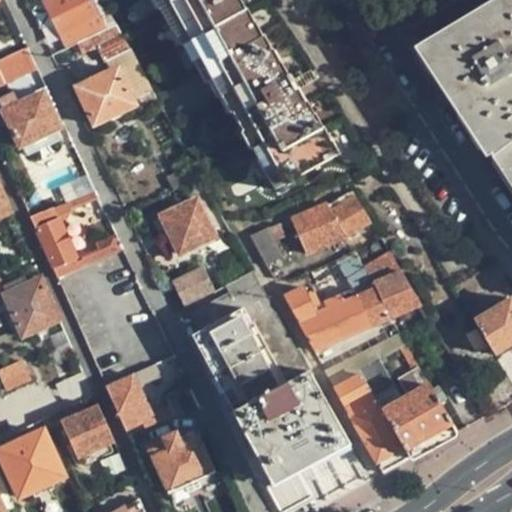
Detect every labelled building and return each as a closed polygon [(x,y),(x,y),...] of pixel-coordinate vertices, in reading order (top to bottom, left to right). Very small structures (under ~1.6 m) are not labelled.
[(51,0),(45,3),(66,48),(76,43),(118,24),(104,0),(51,0)] [(168,0),(230,113),(233,112),(243,132),(241,133),(250,150),(252,149),(266,176),(268,174),(276,190),(339,155),(332,142),(331,142),(314,113),(313,114),(306,101),(305,102),(289,74),(288,75),(280,60),(279,61),(273,49),(271,49),(264,36),(262,36),(256,23),(255,23),(247,9),(245,9),(239,0),(168,0)] [(511,0),(504,0),(422,52),(488,155),(511,139),(511,0)] [(152,87),(118,24),(76,43),(83,56),(98,49),(109,72),(78,88),(95,124),(137,104),(134,96),(152,87)] [(27,48),(0,60),(0,86),(37,69),(27,48)] [(163,107),(152,87),(134,96),(137,104),(142,116),(163,107)] [(0,101),(21,146),(54,131),(58,129),(42,94),(19,105),(12,93),(0,98),(0,101)] [(60,143),(54,131),(21,146),(27,158),(40,152),(46,165),(57,161),(50,147),(60,143)] [(511,139),(488,155),(511,191),(511,139)] [(173,191),(178,189),(202,177),(193,162),(167,176),(173,191)] [(208,189),(202,177),(178,189),(184,200),(208,189)] [(0,217),(11,213),(0,189),(0,217)] [(355,196),(352,190),(327,206),(330,211),(355,196)] [(371,223),(355,196),(330,211),(344,238),(345,239),(371,223)] [(198,198),(160,217),(178,256),(217,237),(198,198)] [(344,238),(330,211),(327,206),(325,202),(290,217),(306,255),(344,238)] [(50,209),(30,217),(51,266),(56,277),(77,269),(73,260),(78,258),(60,216),(55,219),(50,209)] [(171,260),(178,256),(160,217),(152,221),(171,260)] [(285,236),(279,222),(268,227),(274,241),(285,236)] [(250,235),(267,265),(282,258),(274,241),(268,227),(250,235)] [(390,318),(361,267),(352,252),(334,260),(355,295),(315,311),(304,287),(283,295),(314,351),(390,318)] [(374,260),(361,267),(390,318),(399,333),(400,336),(431,322),(399,269),(382,277),(374,260)] [(173,280),(185,305),(216,291),(203,265),(173,280)] [(487,278),(476,293),(486,302),(498,287),(487,278)] [(60,320),(41,279),(4,296),(23,337),(60,320)] [(474,322),(475,324),(495,356),(511,345),(511,302),(511,300),(474,322)] [(233,423),(312,381),(273,308),(194,349),(233,423)] [(380,362),(407,347),(400,336),(399,333),(333,369),(334,386),(359,372),(380,361),(380,362)] [(23,359),(0,369),(0,378),(6,392),(33,379),(23,359)] [(359,372),(373,396),(393,385),(380,362),(380,361),(359,372)] [(155,364),(105,386),(125,430),(149,419),(154,416),(141,387),(161,379),(155,364)] [(409,459),(456,433),(420,370),(399,382),(408,397),(381,411),(409,459)] [(409,459),(381,411),(373,396),(359,372),(334,386),(382,473),(409,459)] [(233,423),(269,492),(305,473),(348,450),(312,381),(233,423)] [(57,412),(64,409),(81,401),(76,387),(51,398),(57,412)] [(81,401),(64,409),(69,419),(61,421),(78,459),(114,442),(98,406),(86,411),(81,401)] [(52,426),(48,416),(40,420),(44,430),(52,426)] [(125,430),(129,439),(154,427),(149,419),(125,430)] [(0,450),(0,455),(19,497),(66,475),(44,430),(0,450)] [(145,444),(169,494),(217,472),(200,436),(189,440),(187,435),(180,438),(176,430),(145,444)] [(145,511),(140,498),(116,511),(145,511)]
